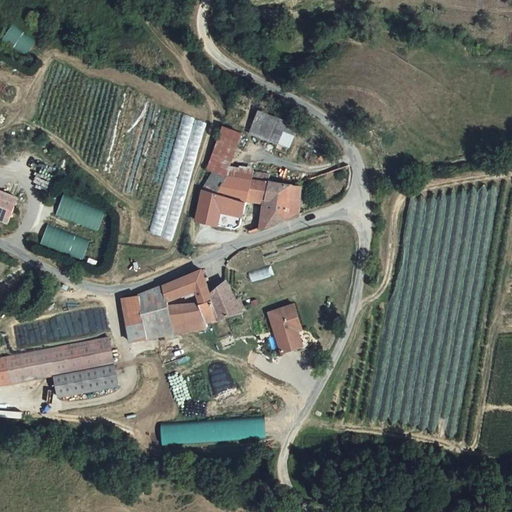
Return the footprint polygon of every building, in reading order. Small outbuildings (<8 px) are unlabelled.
[(29,54),(37,35),(11,24),(2,42),(29,54)] [(175,240),(206,117),(135,100),(137,91),(125,89),(104,173),(114,175),(111,187),(136,193),(147,151),(169,156),(150,234),(175,240)] [(251,131),(293,146),(301,124),(260,108),(251,131)] [(243,207),(245,200),(249,184),(235,181),(221,176),(207,170),(204,190),(200,190),(195,222),(238,229),(243,207)] [(264,177),(251,175),(249,184),(262,186),(264,177)] [(262,186),(249,184),(245,200),(265,202),(267,187),(262,186)] [(289,189),(267,187),(265,202),(261,228),(295,216),(298,190),(289,189)] [(17,198),(0,191),(0,216),(9,220),(17,198)] [(99,231),(108,209),(65,193),(57,214),(99,231)] [(238,229),(245,231),(250,208),(243,207),(238,229)] [(85,259),(92,239),(49,223),(42,243),(85,259)] [(268,267),(250,273),(252,281),(271,275),(268,267)] [(142,295),(150,330),(180,326),(176,309),(175,302),(209,286),(202,269),(196,271),(145,294),(142,295)] [(212,291),(216,299),(206,305),(215,321),(241,312),(224,283),(212,291)] [(130,298),(139,340),(152,338),(150,330),(142,295),(138,296),(130,298)] [(296,304),(270,312),(283,354),(301,348),(296,332),(300,330),(304,329),(296,304)] [(176,309),(180,326),(205,324),(215,321),(206,305),(176,309)] [(16,346),(109,329),(105,307),(12,324),(16,346)] [(205,324),(180,326),(150,330),(152,338),(206,330),(205,324)] [(300,330),(296,332),(301,348),(305,347),(300,330)] [(111,338),(0,357),(0,385),(55,376),(58,396),(120,384),(111,338)] [(214,376),(221,400),(239,396),(233,371),(214,376)] [(161,422),(162,445),(268,440),(267,417),(161,422)]
